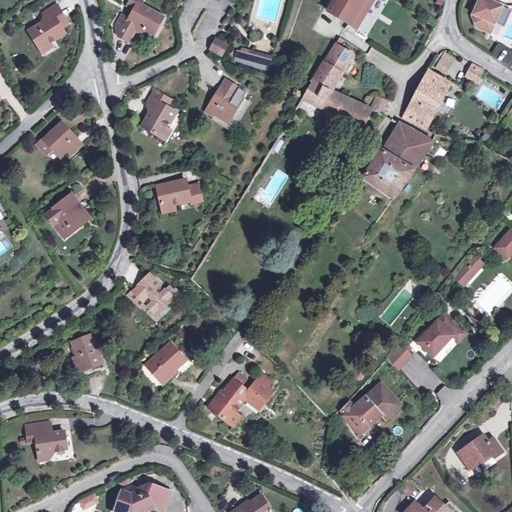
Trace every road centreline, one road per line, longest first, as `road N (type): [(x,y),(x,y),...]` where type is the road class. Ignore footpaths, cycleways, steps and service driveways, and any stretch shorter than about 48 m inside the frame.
road 1 (residential): [(0,413),(18,404),(91,400),(350,511)]
road 2 (residential): [(97,74),(123,162),(127,226),(115,266),(70,312),(0,359)]
road 3 (residential): [(30,511),(161,453),(208,511)]
road 4 (residential): [(357,511),(505,354)]
road 5 (residential): [(0,151),(78,78),(97,74)]
